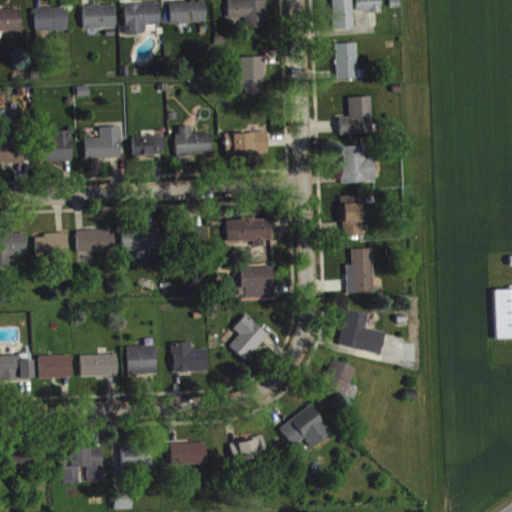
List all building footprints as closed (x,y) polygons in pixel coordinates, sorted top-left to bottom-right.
[(356,0),(357,17),(382,16),(381,0),(356,0)] [(334,34),(355,34),(353,1),(333,2),(334,34)] [(267,33),(267,5),(229,5),(229,24),(246,24),(246,33),(267,33)] [(171,28),(207,27),(206,7),(171,8),(171,28)] [(125,9),(126,39),(146,38),(146,31),(160,30),(160,8),(125,9)] [(116,33),(116,10),(84,10),(84,34),(116,33)] [(69,35),(68,12),(36,13),(37,36),(69,35)] [(0,15),(0,35),(23,35),(22,14),(0,15)] [(357,48),(336,49),(338,84),(359,83),(357,48)] [(262,99),(262,84),(266,84),(266,62),(240,62),(240,100),(262,99)] [(340,123),(341,140),(374,139),(372,102),(350,102),(350,122),(340,123)] [(213,160),(212,138),(192,139),(192,131),(177,132),(178,161),(213,160)] [(86,164),(122,163),(121,132),(101,132),(101,142),(86,143),(86,164)] [(73,137),(46,138),(47,168),(74,167),(73,137)] [(227,158),(269,157),(269,137),(226,138),(227,158)] [(134,142),(134,160),(165,159),(165,142),(134,142)] [(0,168),(25,169),(25,148),(0,147),(0,168)] [(366,151),(344,152),(345,189),(376,188),(376,163),(366,163),(366,151)] [(364,240),(363,201),(344,201),(345,241),(364,240)] [(272,245),(272,223),(228,225),(229,248),(255,247),(255,251),(265,251),(265,245),(272,245)] [(158,233),(124,234),(124,255),(158,254),(158,233)] [(115,235),(77,236),(78,257),(115,257),(115,235)] [(71,259),(70,239),(36,240),(37,260),(71,259)] [(376,297),(374,253),(353,254),(354,270),(348,270),(349,299),(376,297)] [(241,302),(275,301),(274,273),(240,274),(241,302)] [(511,343),(511,294),(496,295),(497,344),(511,343)] [(387,338),(367,334),(369,320),(348,316),(341,351),(383,359),(387,338)] [(240,339),(230,351),(246,366),(269,340),(247,319),(234,333),(240,339)] [(193,347),(173,348),(174,378),(209,376),(208,353),(193,354),(193,347)] [(127,351),(128,380),(158,379),(157,351),(127,351)] [(82,361),(82,382),(119,381),(118,359),(82,361)] [(0,385),(33,385),(33,360),(0,360),(0,385)] [(41,383),(73,382),(72,360),(40,361),(41,383)] [(357,373),(334,364),(323,391),(346,400),(357,373)] [(305,443),(313,454),(333,438),(311,410),(281,434),(295,452),(305,443)] [(236,467),(268,460),(264,442),(232,449),(236,467)] [(171,470),(208,469),(207,448),(171,449),(171,470)] [(104,487),(103,453),(62,454),(64,489),(80,489),(80,472),(88,471),(89,487),(104,487)] [(136,473),(153,472),(152,454),(135,456),(136,473)] [(34,475),(33,455),(8,456),(9,476),(34,475)] [(115,498),(115,511),(133,511),(132,497),(115,498)]
